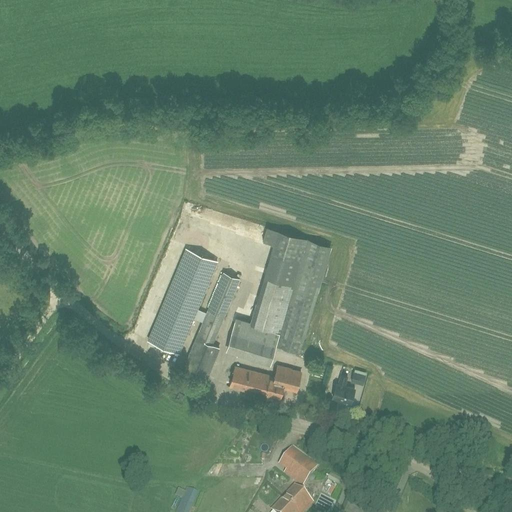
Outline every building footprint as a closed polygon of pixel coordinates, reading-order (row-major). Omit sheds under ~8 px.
[(91,173),(87,190),(99,192),(102,176),(91,173)] [(274,246),(272,255),(251,326),(235,321),(228,348),(272,360),(276,345),(299,352),(330,247),(266,229),(262,243),(274,246)] [(186,249),(148,341),(179,354),(193,319),(202,323),(206,313),(197,310),(217,262),(186,249)] [(239,279),(223,273),(206,313),(202,323),(196,338),(181,373),(204,382),(219,347),(212,345),(239,279)] [(284,381),(274,378),(269,377),(270,376),(235,366),(229,386),(250,392),(250,390),(257,392),(256,394),(264,396),(264,395),(272,397),(272,400),(277,401),(278,399),(279,399),(283,388),(284,381)] [(277,367),(274,378),(284,381),(283,388),(296,391),(296,390),(298,389),(300,384),(298,382),(301,374),(277,367)] [(363,385),(366,375),(354,372),(351,382),(363,385)] [(351,403),(355,389),(345,386),(347,377),(341,375),(338,385),(336,384),(333,398),(351,403)] [(291,448),(281,462),(278,466),(285,471),(283,473),(302,487),(317,467),(291,448)] [(273,511),(302,511),(312,502),(295,486),(272,510),(273,511)] [(188,511),(197,493),(187,488),(176,511),(188,511)]
